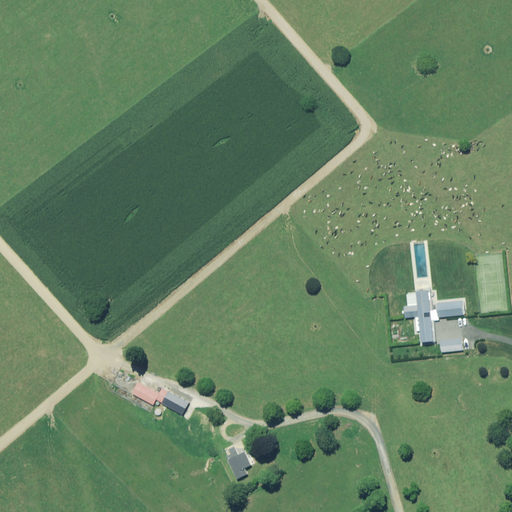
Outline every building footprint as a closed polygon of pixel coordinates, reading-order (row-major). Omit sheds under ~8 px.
[(419,292),(408,293),(409,307),(406,307),(407,319),(416,318),(417,332),(422,332),(423,343),(436,342),(434,322),(440,321),(440,317),(464,315),(463,302),(438,304),(438,310),(432,311),(431,291),(419,292)] [(464,351),(463,339),(442,341),(443,353),(464,351)] [(139,386),(134,395),(161,409),(170,392),(163,389),(160,394),(140,383),(139,386)] [(164,411),(158,408),(155,414),(161,417),(164,411)] [(182,421),(190,421),(190,413),(186,413),(186,409),(173,408),(172,428),(181,428),(182,421)] [(213,409),(203,408),(202,418),(213,418),(213,409)] [(213,421),(202,420),(201,431),(212,431),(213,421)] [(239,455),(236,447),(230,450),(233,455),(228,457),(239,480),(250,475),(247,469),(254,466),(247,452),(239,455)]
